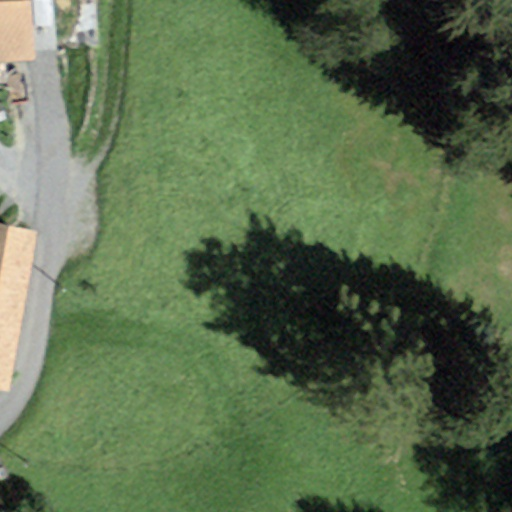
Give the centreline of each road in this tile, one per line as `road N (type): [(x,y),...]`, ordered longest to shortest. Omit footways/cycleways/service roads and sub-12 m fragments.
road 1 (unclassified): [(0,405),(51,230),(34,0)]
road 2 (track): [(51,187),(84,162),(118,109),(124,0)]
